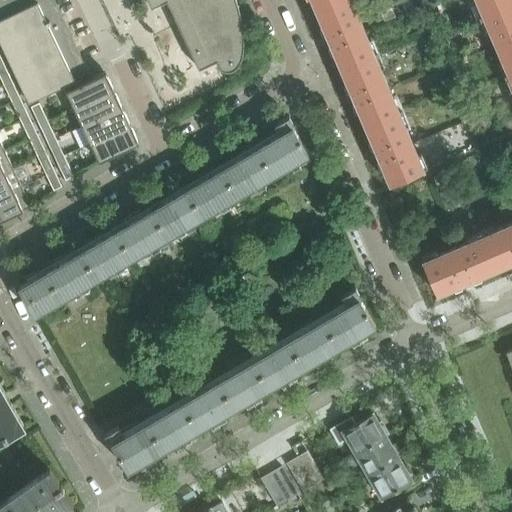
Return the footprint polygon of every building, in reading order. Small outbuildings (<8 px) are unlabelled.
[(54,0),(0,0),(0,41),(29,103),(75,81),(74,79),(88,72),(54,0)] [(219,67),(218,68),(220,68),(221,70),(223,70),(226,71),(229,71),(231,71),(233,70),(235,69),(236,67),(238,66),(239,64),(241,61),(242,59),(243,56),(243,52),(244,50),(244,46),(244,40),(244,37),(244,33),(243,29),(242,22),(241,16),(240,14),(239,9),(237,1),(236,0),(147,0),(152,8),(167,1),(199,69),(217,61),(220,67),(219,67)] [(312,0),(317,12),(344,0),(312,0)] [(332,45),(335,54),(334,54),(335,56),(336,55),(341,68),(374,53),(351,0),(344,0),(317,12),(323,25),(322,25),(322,26),(323,26),(327,35),(326,35),(327,36),(325,37),(328,45),(330,44),(331,46),(332,45)] [(511,0),(477,0),(484,16),(511,4),(511,0)] [(511,4),(484,16),(509,75),(511,74),(511,4)] [(445,33),(433,38),(437,48),(449,43),(445,33)] [(351,92),(350,92),(351,93),(349,94),(352,102),(354,101),(355,103),(356,102),(359,111),(359,113),(360,112),(365,124),(398,109),(374,53),(341,68),(347,82),(346,82),(347,83),(348,83),(351,92)] [(3,61),(0,62),(0,76),(3,83),(11,79),(3,61)] [(113,87),(108,75),(106,72),(66,90),(74,109),(114,90),(113,87)] [(11,79),(3,83),(12,102),(20,98),(11,79)] [(123,107),(121,104),(116,93),(114,90),(74,109),(83,126),(123,107)] [(20,98),(12,102),(21,120),(29,116),(20,98)] [(39,103),(31,107),(40,125),(48,121),(39,103)] [(123,107),(83,126),(91,143),(131,124),(129,121),(130,121),(124,110),(123,107)] [(380,159),(384,168),(383,168),(383,170),(384,169),(390,183),(423,169),(398,109),(365,124),(371,139),(370,139),(371,140),(372,140),(376,149),(375,149),(375,150),(373,151),(377,159),(379,158),(379,160),(380,159)] [(29,116),(21,120),(29,138),(38,135),(29,116)] [(48,121),(40,125),(48,142),(56,138),(48,121)] [(139,143),(137,139),(138,139),(133,127),(132,127),(131,124),(91,143),(99,161),(139,143)] [(161,203),(158,205),(142,214),(139,210),(124,219),(126,223),(110,233),(108,228),(108,229),(110,233),(107,235),(104,231),(88,240),(91,244),(87,246),(71,255),(69,251),(53,261),(56,265),(46,270),(46,269),(36,275),(35,272),(27,276),(29,280),(19,286),(35,314),(309,154),(293,127),(295,126),(294,125),(276,136),(274,131),(264,137),(267,141),(247,152),(245,148),(229,157),(232,162),(212,173),(210,169),(194,178),(196,182),(181,191),(177,194),(175,189),(159,199),(161,203)] [(38,135),(29,138),(38,157),(46,153),(38,135)] [(56,138),(48,142),(56,160),(64,156),(56,138)] [(5,150),(0,152),(0,174),(14,168),(5,150)] [(46,153),(38,157),(47,175),(55,171),(46,153)] [(64,156),(56,160),(66,180),(74,176),(64,156)] [(0,197),(22,187),(14,168),(0,174),(0,197)] [(55,171),(47,175),(54,191),(62,186),(60,183),(55,171)] [(440,174),(433,177),(436,185),(444,182),(440,174)] [(22,187),(0,197),(0,220),(31,206),(22,187)] [(447,189),(439,192),(442,201),(450,197),(447,189)] [(511,222),(483,235),(496,268),(508,263),(509,264),(510,264),(510,263),(511,261),(511,222)] [(482,275),(496,268),(483,235),(423,261),(437,294),(451,288),(452,288),(453,288),(453,287),(461,283),(462,284),(463,284),(464,286),(472,282),(471,280),(472,280),(472,279),(481,275),(481,276),(482,275)] [(206,381),(190,391),(192,395),(173,406),(171,402),(155,411),(157,415),(138,427),(135,422),(126,428),(126,427),(121,430),(119,427),(119,426),(105,434),(106,435),(111,442),(110,443),(111,444),(113,443),(128,469),(375,325),(360,298),(362,297),(361,296),(360,297),(356,289),(356,288),(356,287),(342,295),(342,296),(343,296),(345,299),(340,302),(340,303),(331,308),(333,312),(314,324),(312,319),(295,329),(298,333),(279,344),(277,340),(260,350),(263,354),(244,365),(241,361),(225,370),(227,374),(209,385),(206,381)] [(0,383),(0,441),(6,438),(6,439),(9,437),(9,436),(26,427),(25,426),(0,383)] [(378,423),(379,422),(373,412),(342,430),(355,453),(386,435),(386,434),(385,434),(378,423)] [(398,457),(391,445),(392,445),(386,435),(355,453),(368,475),(399,457),(399,456),(398,457)] [(297,456),(310,478),(320,472),(308,450),(297,456)] [(297,456),(287,462),(299,484),(310,478),(297,456)] [(411,479),(404,467),(405,467),(399,457),(368,475),(382,498),(413,480),(412,478),(411,479)] [(282,465),(271,472),(284,493),(294,487),(282,465)] [(49,470),(0,504),(0,511),(60,511),(73,504),(74,503),(63,488),(61,484),(61,485),(50,469),(49,470)] [(271,472),(261,478),(273,499),(284,493),(271,472)] [(320,472),(310,478),(313,484),(324,478),(320,472)] [(310,478),(299,484),(303,490),(313,484),(310,478)] [(284,493),(287,499),(298,493),(294,487),(284,493)] [(284,493),(273,499),(277,505),(287,499),(284,493)]
